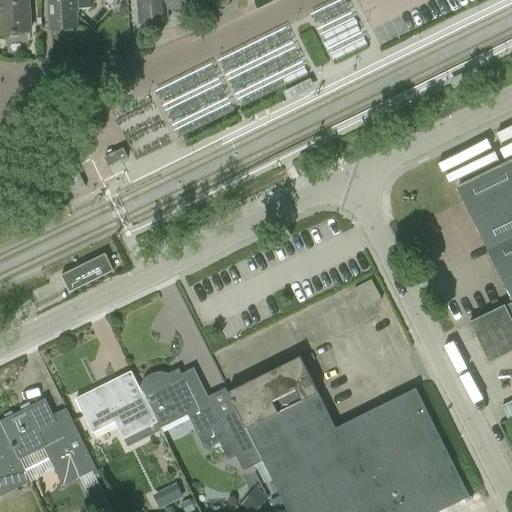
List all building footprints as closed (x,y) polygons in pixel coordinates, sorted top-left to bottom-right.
[(31,32),(28,0),(0,0),(0,22),(1,33),(31,32)] [(48,0),(51,30),(77,28),(76,9),(75,0),(48,0)] [(137,0),(139,24),(168,22),(167,10),(203,8),(230,6),(229,0),(137,0)] [(123,148),(104,158),(109,167),(128,158),(123,148)] [(511,160),(458,187),(511,297),(511,160)] [(106,255),(62,276),(70,293),(114,272),(106,255)] [(511,304),(505,307),(504,306),(471,322),(471,321),(470,322),(490,363),(491,363),(490,362),(511,351),(511,304)] [(228,392),(237,410),(263,462),(288,511),(438,511),(469,497),(416,389),(336,428),(301,357),(228,392)] [(195,368),(145,393),(161,428),(190,414),(207,449),(220,442),(229,460),(237,456),(245,471),(263,462),(237,410),(220,419),(195,368)] [(116,422),(125,439),(128,447),(162,430),(161,428),(145,393),(132,399),(121,377),(77,399),(94,433),(116,422)] [(66,408),(54,415),(46,399),(2,421),(6,430),(21,460),(44,448),(63,485),(92,471),(94,475),(98,473),(66,408)] [(0,496),(31,481),(21,460),(6,430),(0,433),(0,496)] [(98,482),(86,489),(97,511),(109,511),(112,511),(98,482)] [(150,497),(156,509),(184,496),(178,483),(150,497)]
